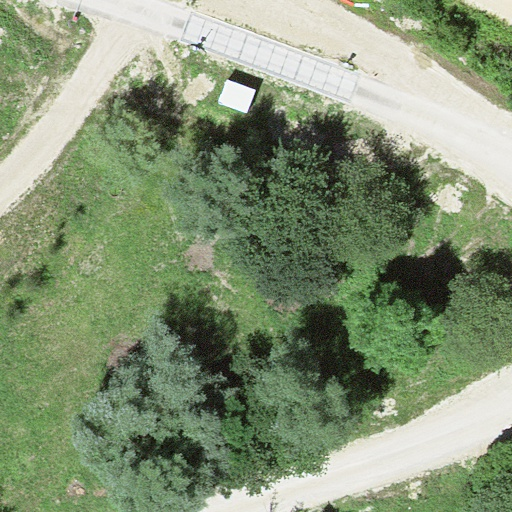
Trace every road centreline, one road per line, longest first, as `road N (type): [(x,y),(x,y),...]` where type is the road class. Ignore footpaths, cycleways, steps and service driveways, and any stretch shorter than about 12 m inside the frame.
road 1 (track): [(112,0),(238,41),(511,159)]
road 2 (track): [(511,370),(435,413),(198,511)]
road 3 (track): [(141,0),(111,48),(0,175)]
